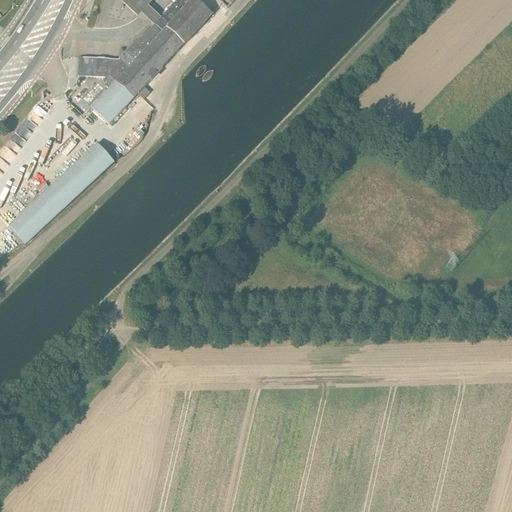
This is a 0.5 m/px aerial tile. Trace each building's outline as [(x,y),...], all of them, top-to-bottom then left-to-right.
[(144,88),(211,16),(194,0),(191,0),(115,82),(133,100),(138,95),(143,101),(149,94),(144,88)] [(148,0),(118,0),(127,8),(137,18),(140,14),(154,26),(160,19),(147,7),(151,3),(148,0)] [(133,44),(142,53),(191,0),(177,0),(160,19),(154,26),(152,26),(147,32),(146,30),(133,44)] [(142,53),(133,44),(118,58),(118,61),(77,58),(77,59),(76,77),(106,79),(106,87),(107,90),(90,108),(109,126),(133,100),(115,82),(142,53)] [(8,227),(25,245),(113,164),(96,145),(8,227)]
